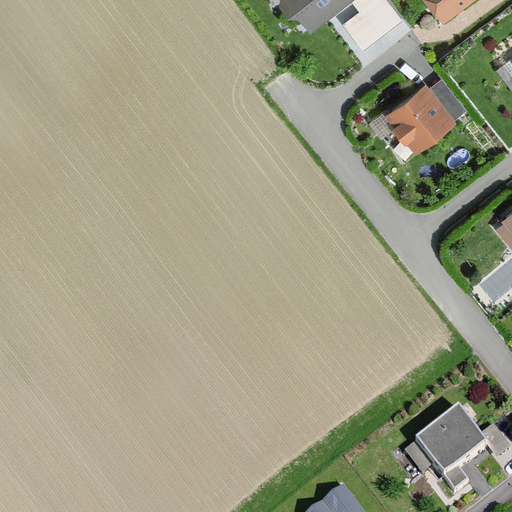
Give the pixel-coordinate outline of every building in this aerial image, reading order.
[(285,0),(306,25),(337,0),(285,0)] [(424,0),(438,19),(465,0),(424,0)] [(420,81),(379,112),(409,152),(451,120),(420,81)] [(511,196),(495,211),(511,232),(511,196)] [(451,407),(408,442),(435,476),(479,440),(451,407)] [(363,511),(344,487),(311,511),(363,511)]
